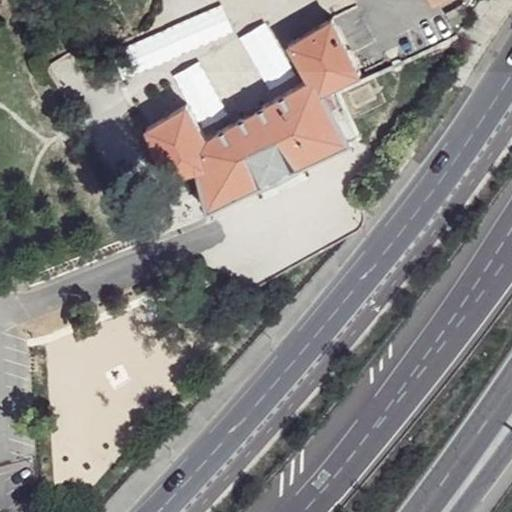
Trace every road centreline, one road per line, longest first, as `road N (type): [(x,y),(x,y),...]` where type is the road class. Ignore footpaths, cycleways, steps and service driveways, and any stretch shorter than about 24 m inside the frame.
road 1 (secondary): [(162,511),(428,197),(511,75)]
road 2 (motorway): [(468,306),(289,511)]
road 3 (motorway): [(414,511),(511,377)]
